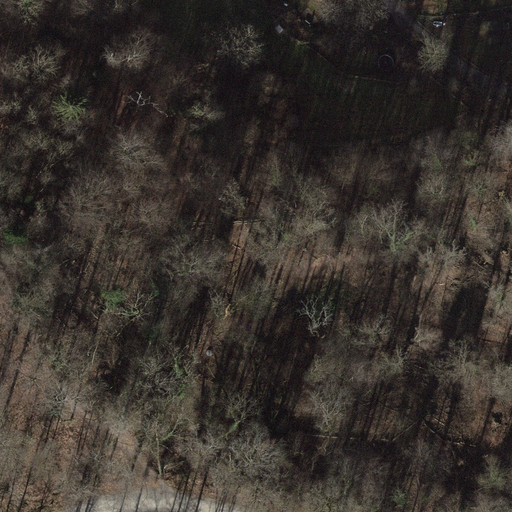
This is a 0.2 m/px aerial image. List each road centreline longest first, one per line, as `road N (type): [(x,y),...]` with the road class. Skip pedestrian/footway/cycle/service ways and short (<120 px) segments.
road 1 (track): [(385,0),(448,59),(511,93)]
road 2 (track): [(225,511),(139,495),(76,511)]
